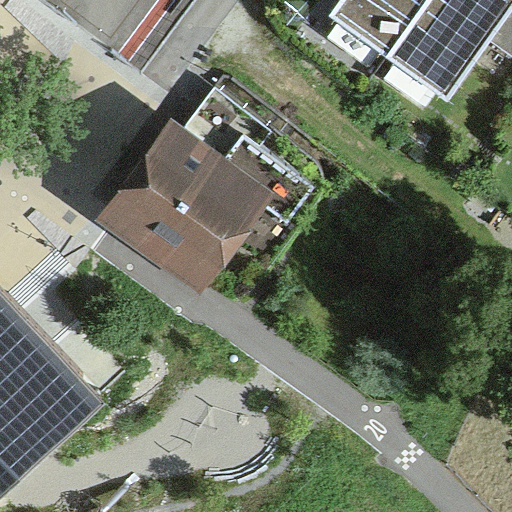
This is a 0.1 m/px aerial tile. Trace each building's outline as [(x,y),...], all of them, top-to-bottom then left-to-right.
[(0,0),(0,19),(13,0),(0,0)] [(420,0),(337,0),(391,39),(420,0)] [(505,0),(420,0),(391,39),(447,80),(505,0)] [(198,124),(133,211),(235,288),(300,201),(198,124)] [(0,298),(0,486),(94,400),(0,298)]
